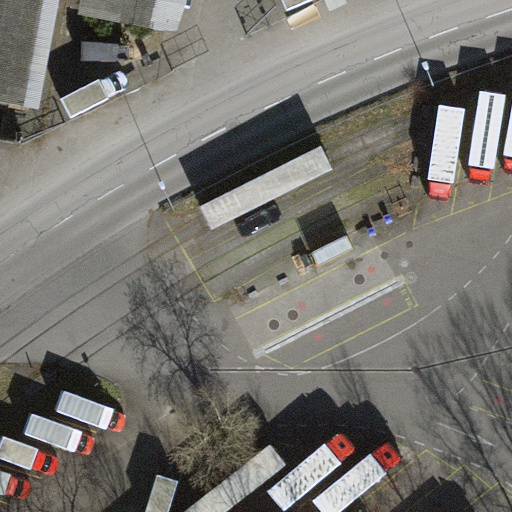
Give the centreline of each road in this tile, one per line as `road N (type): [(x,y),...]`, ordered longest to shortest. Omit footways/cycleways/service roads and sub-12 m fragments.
road 1 (unclassified): [(0,266),(254,113),(370,59),(511,11)]
road 2 (unknown): [(511,261),(402,419)]
